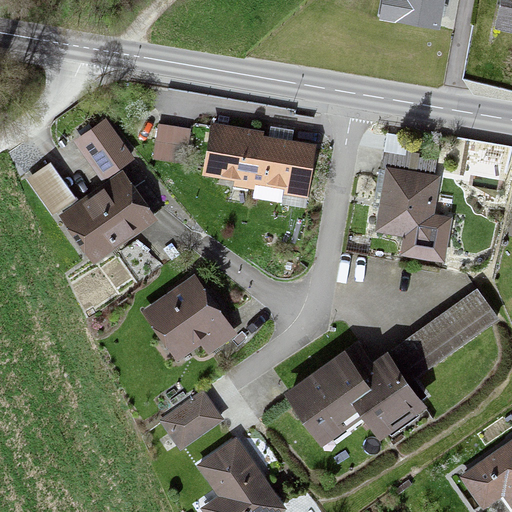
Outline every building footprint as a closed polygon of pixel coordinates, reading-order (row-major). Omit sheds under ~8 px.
[(437,21),(440,0),(382,0),(381,11),(437,21)] [(511,0),(503,0),(496,33),(511,36),(511,0)] [(130,154),(106,121),(80,139),(104,173),(130,154)] [(189,131),(159,125),(154,155),(184,160),(189,131)] [(205,172),(254,179),(261,133),(212,125),(205,172)] [(314,141),(261,133),(254,179),(306,187),(314,141)] [(435,211),(442,170),(385,161),(375,228),(403,233),(400,253),(446,260),(453,214),(435,211)] [(54,208),(71,196),(50,166),(33,178),(54,208)] [(100,254),(153,214),(124,175),(71,215),(100,254)] [(209,353),(232,337),(194,282),(153,310),(180,350),(198,337),(209,353)] [(415,378),(498,318),(479,292),(396,352),(415,378)] [(378,430),(418,403),(387,357),(373,367),(359,347),(289,395),(318,438),(363,407),(378,430)] [(203,393),(163,419),(179,444),(219,418),(203,393)] [(511,480),(511,425),(462,463),(489,498),(511,480)] [(238,439),(201,464),(230,506),(221,511),(271,511),(283,504),(238,439)]
